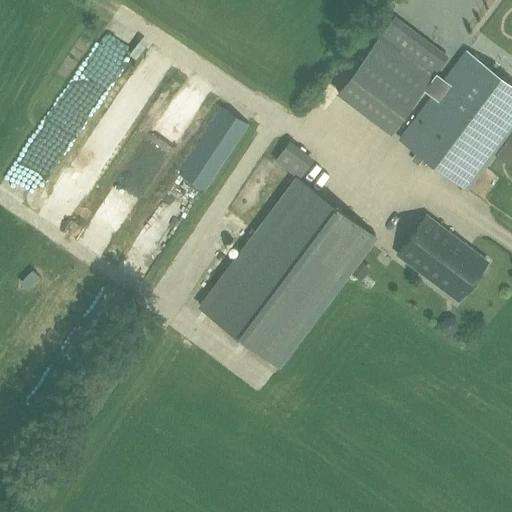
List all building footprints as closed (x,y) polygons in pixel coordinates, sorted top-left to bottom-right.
[(381,38),(379,37),(379,36),(337,94),(391,134),(433,77),(381,38)] [(470,188),(511,130),(511,82),(469,51),(447,81),(437,74),(426,89),(436,96),(404,139),(470,188)] [(178,121),(199,130),(203,120),(208,123),(213,112),(187,100),(178,121)] [(33,167),(50,176),(63,152),(46,143),(33,167)] [(297,145),(285,158),(305,176),(317,164),(297,145)] [(374,235),(298,178),(201,307),(277,364),(374,235)] [(459,299),(488,261),(427,215),(398,253),(459,299)] [(353,274),(360,279),(367,270),(360,264),(353,274)] [(180,511),(220,511),(253,469),(227,450),(211,472),(196,462),(201,455),(185,443),(152,487),(168,499),(173,492),(187,503),(180,511)]
